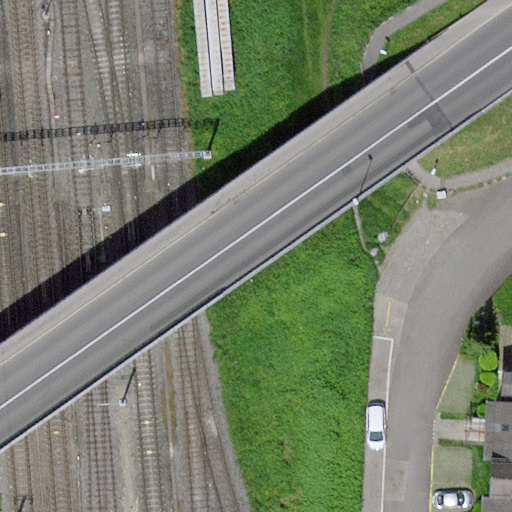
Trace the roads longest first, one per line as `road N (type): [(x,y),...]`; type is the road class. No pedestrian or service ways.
road 1 (tertiary): [(0,404),(511,40)]
road 2 (unclassified): [(511,231),(464,283),(424,355),(412,400),(404,511)]
